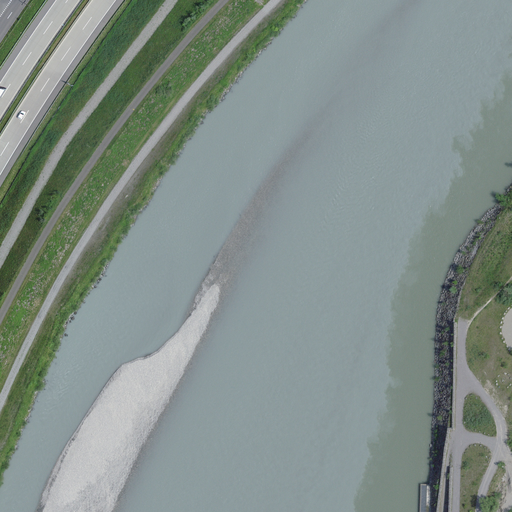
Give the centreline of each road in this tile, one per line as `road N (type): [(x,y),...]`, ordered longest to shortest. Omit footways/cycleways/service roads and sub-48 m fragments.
road 1 (track): [(0,410),(95,226),(166,127),(276,0)]
road 2 (track): [(225,0),(106,144),(0,319)]
road 3 (track): [(171,0),(68,139),(0,261)]
road 4 (track): [(511,212),(467,297),(459,420),(465,441)]
road 5 (motorway): [(0,157),(104,0)]
road 6 (track): [(483,511),(506,431),(463,370)]
road 7 (motorway): [(67,0),(0,101)]
